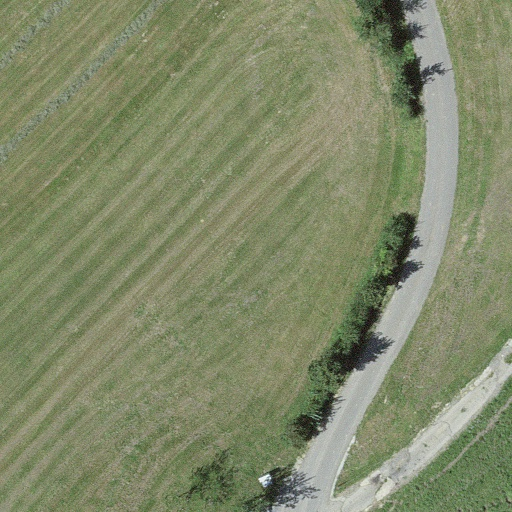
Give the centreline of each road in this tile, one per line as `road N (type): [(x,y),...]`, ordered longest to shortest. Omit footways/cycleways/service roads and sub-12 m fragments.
road 1 (unclassified): [(409,0),(422,24),(438,124),(431,249),(314,473),(305,511)]
road 2 (track): [(350,511),(427,450),(511,357)]
